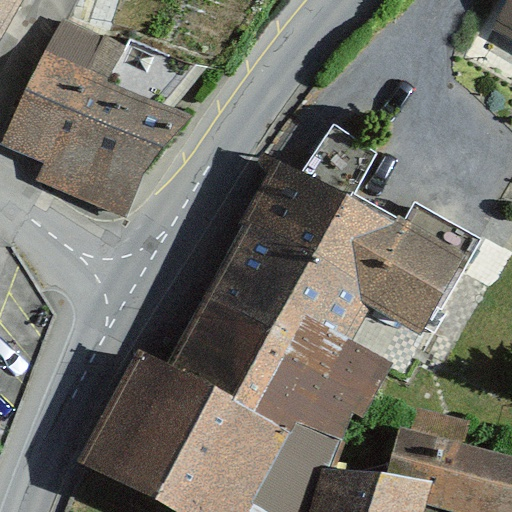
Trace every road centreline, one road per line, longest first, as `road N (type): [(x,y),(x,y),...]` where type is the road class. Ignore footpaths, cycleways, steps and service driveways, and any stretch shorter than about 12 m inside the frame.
road 1 (tertiary): [(29,511),(131,280),(351,0)]
road 2 (track): [(0,200),(131,280)]
